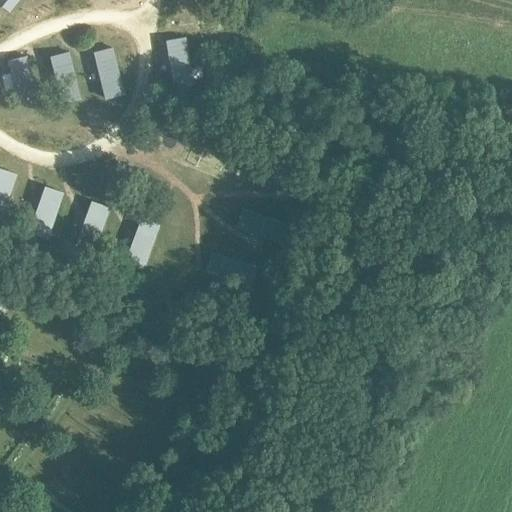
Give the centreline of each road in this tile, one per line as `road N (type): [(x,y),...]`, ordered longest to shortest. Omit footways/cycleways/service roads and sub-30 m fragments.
road 1 (track): [(0,136),(55,158),(100,148),(132,116),(136,71),(126,18),(154,0)]
road 2 (track): [(126,18),(0,42)]
